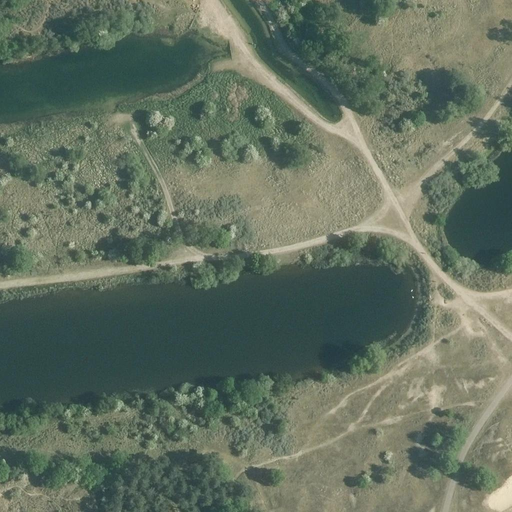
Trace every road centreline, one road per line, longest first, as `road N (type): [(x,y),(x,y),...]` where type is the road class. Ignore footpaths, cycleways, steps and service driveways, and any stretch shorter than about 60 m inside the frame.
road 1 (track): [(224,257),(183,248),(129,116)]
road 2 (track): [(444,511),(468,443),(511,378)]
